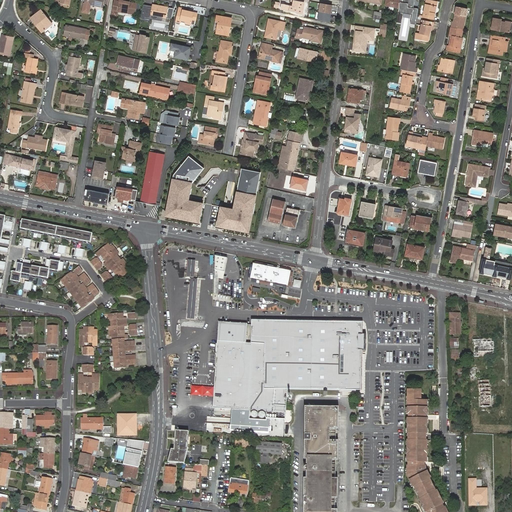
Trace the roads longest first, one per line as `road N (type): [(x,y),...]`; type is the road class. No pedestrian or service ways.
road 1 (tertiary): [(147,497),(159,421),(147,227)]
road 2 (residential): [(196,0),(249,12),(229,148)]
road 3 (residential): [(346,0),(325,178)]
road 4 (residential): [(452,0),(442,41),(429,57),(417,122),(462,129)]
road 5 (secondary): [(147,227),(315,259)]
road 6 (residential): [(0,300),(68,314),(68,404)]
road 7 (residential): [(462,129),(431,282)]
road 8 (residential): [(5,14),(52,57),(48,111),(82,120)]
road 9 (secondary): [(0,196),(147,227)]
road 10 (residential): [(482,3),(462,129)]
